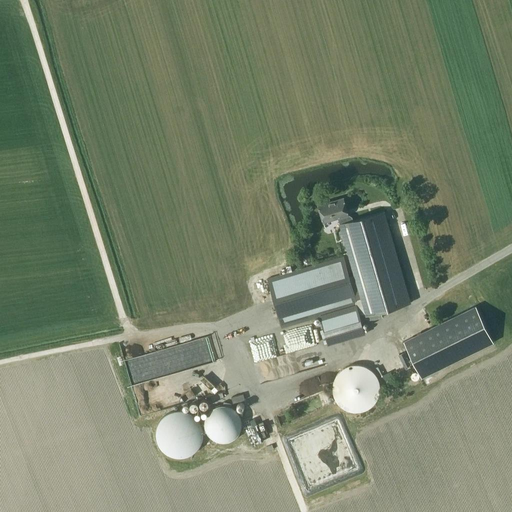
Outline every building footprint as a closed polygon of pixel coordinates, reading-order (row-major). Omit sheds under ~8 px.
[(348,214),(343,197),(318,205),(323,222),(337,218),(342,234),(360,293),(355,295),(343,256),(267,279),(281,326),(319,315),(327,344),(364,333),(362,323),(379,318),(377,311),(394,306),(394,307),(410,302),(384,211),(353,220),(352,217),(348,214)] [(494,342),(476,305),(403,341),(421,377),(494,342)] [(166,370),(174,362),(171,358),(163,366),(166,370)] [(360,364),(356,364),(352,364),(348,366),(345,366),(344,367),(340,370),(338,373),(335,376),(333,380),(332,384),(332,388),(332,392),(333,396),(335,400),(338,403),(340,406),(344,408),(348,410),(352,411),(356,411),(360,411),(364,410),(367,408),(371,406),(374,403),(376,400),(378,396),(379,392),(379,388),(379,384),(378,380),(376,376),(374,373),(371,370),(367,367),(364,366),(360,364)] [(292,421),(321,409),(317,400),(312,401),(311,398),(286,408),(292,421)] [(226,404),(222,404),(219,404),(218,405),(216,405),(213,407),(210,408),(208,411),(206,413),(205,416),(204,419),(204,423),(204,426),(205,429),(206,432),(208,435),(210,437),(213,439),(216,440),(219,441),(222,441),(226,441),(229,440),(232,439),(234,437),(237,435),(239,432),(240,429),(241,426),(241,423),(241,419),(240,416),(239,413),(237,411),(234,408),(232,407),(229,405),(226,404)] [(183,410),(178,409),(174,410),(170,411),(167,413),(163,415),(160,418),(158,421),(156,425),(155,429),(155,433),(155,437),(156,441),(158,445),(160,448),(163,451),(167,454),(170,455),(174,456),(178,457),(183,456),(187,455),(190,454),(194,451),(197,448),(199,445),(201,441),(202,437),(202,433),(202,429),(201,425),(199,421),(197,418),(194,415),(191,413),(187,411),(183,410)] [(266,433),(259,420),(247,426),(253,439),(266,433)]
